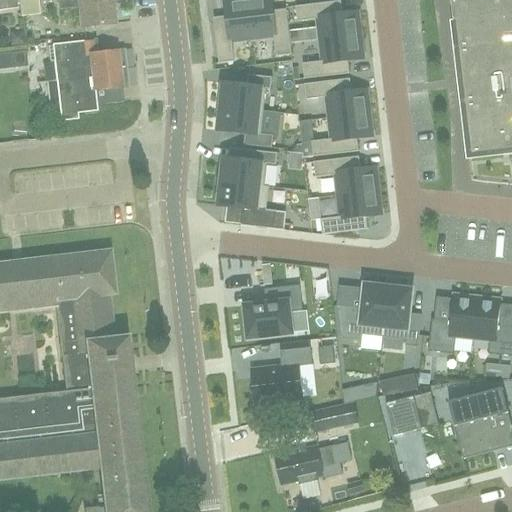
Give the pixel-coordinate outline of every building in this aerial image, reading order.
[(14,0),(0,0),(0,10),(16,8),(14,0)] [(20,0),(28,17),(44,11),(40,0),(20,0)] [(111,0),(57,0),(59,11),(68,9),(68,8),(74,8),(75,18),(80,17),(82,28),(115,24),(111,0)] [(219,64),(234,62),(232,42),(252,40),(247,0),(243,0),(225,2),(226,17),(213,19),(219,64)] [(291,56),(286,10),(273,12),(271,0),(247,0),(252,40),(273,37),(276,57),(291,56)] [(511,0),(450,0),(472,182),(511,186),(511,0)] [(342,15),(341,2),(296,7),(297,22),(317,20),(320,41),(360,36),(357,13),(342,15)] [(291,44),(305,42),(304,30),(289,32),(291,44)] [(348,61),(363,60),(360,36),(320,41),(322,62),(302,64),(304,80),(349,74),(348,61)] [(57,81),(62,115),(62,121),(78,119),(77,113),(96,110),(94,91),(122,87),(118,50),(97,53),(96,39),(53,45),(55,60),(50,61),(52,82),(57,81)] [(2,70),(27,67),(25,52),(0,55),(2,70)] [(247,87),(223,84),(221,108),(263,113),(266,90),(271,90),(272,78),(248,76),(247,87)] [(369,114),(366,91),(351,93),(350,80),(305,85),(306,100),(326,98),(329,119),(369,114)] [(244,146),(272,149),(273,137),(261,135),(263,113),(221,108),(218,132),(245,135),(244,146)] [(311,142),(313,158),(358,152),(357,139),(372,137),(369,114),(329,119),(331,140),(311,142)] [(224,160),(221,183),(269,188),(269,187),(264,187),(266,165),(276,166),(277,154),(249,151),(248,162),(228,160),(224,160)] [(315,178),(335,176),(338,197),(378,192),(375,169),(360,171),(359,158),(313,163),(315,178)] [(266,211),(269,188),(221,183),(219,207),(242,209),(241,227),(284,231),(284,230),(286,214),(276,212),(266,211)] [(366,217),(381,215),(378,192),(338,197),(340,218),(320,220),(322,236),(367,230),(366,217)] [(105,508),(85,510),(85,511),(147,511),(127,337),(115,338),(110,295),(116,294),(111,250),(0,262),(0,479),(100,468),(105,508)] [(337,306),(333,339),(359,342),(360,335),(383,338),(388,288),(364,285),(362,309),(337,306)] [(267,292),(268,304),(247,307),(251,342),(288,337),(285,316),(305,314),(302,288),(267,292)] [(388,288),(383,338),(406,340),(405,347),(418,348),(421,316),(410,314),(412,291),(388,288)] [(472,341),(477,298),(453,295),(450,322),(432,320),(428,352),(454,355),(456,339),(472,341)] [(511,357),(511,328),(498,327),(501,300),(477,298),(472,341),(489,342),(488,355),(511,357)] [(302,365),(316,363),(314,347),(283,351),(285,367),(255,370),(259,405),(274,403),(275,407),(291,405),(291,401),(306,400),(302,365)] [(333,347),(318,348),(320,365),(335,364),(333,347)] [(511,370),(499,368),(497,380),(510,382),(511,370)] [(414,375),(399,379),(402,393),(417,390),(414,375)] [(364,401),(362,387),(343,392),(345,405),(364,401)] [(431,392),(413,397),(421,429),(439,425),(431,392)] [(467,410),(465,402),(446,406),(454,446),(471,443),(474,456),(511,448),(511,433),(504,394),(478,399),(480,408),(467,410)] [(315,433),(357,423),(353,404),(310,414),(315,433)] [(324,476),(322,468),(318,450),(317,447),(275,456),(281,486),(324,476)] [(364,492),(361,481),(346,485),(350,496),(364,492)]
